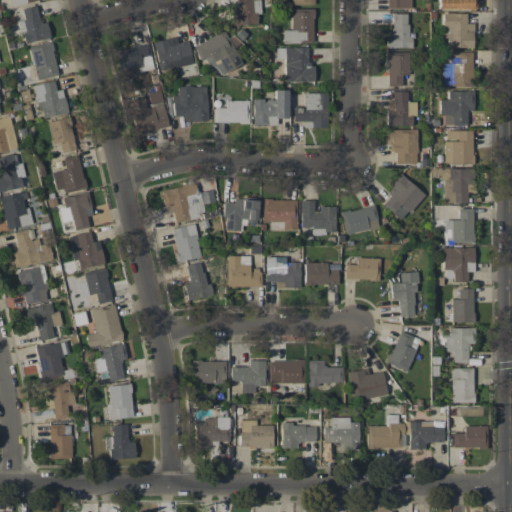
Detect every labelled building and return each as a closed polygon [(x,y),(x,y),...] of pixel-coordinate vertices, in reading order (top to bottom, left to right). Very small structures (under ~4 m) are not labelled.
[(232,0),(233,25),(257,24),(256,14),(259,14),(258,0),(232,0)] [(386,0),(386,8),(401,8),(400,0),(386,0)] [(473,0),(436,0),(437,9),(473,9),(473,0)] [(39,23),(36,5),(21,8),(23,20),(18,21),(23,44),(49,38),(46,22),(39,23)] [(281,30),(281,43),(312,43),(312,9),(291,8),(290,30),(281,30)] [(473,23),(466,23),(466,13),(442,13),(442,47),(472,48),(473,23)] [(385,48),(408,48),(408,14),(391,14),(392,32),(385,32),(385,48)] [(200,62),(208,58),(217,76),(240,64),(224,31),(193,46),(200,62)] [(152,42),(159,71),(192,63),(187,40),(177,42),(175,36),(152,42)] [(36,79),(57,74),(49,42),(28,47),(36,79)] [(121,78),(153,70),(147,43),(114,51),(121,78)] [(313,81),(313,65),(307,65),(306,47),(283,47),(284,82),(313,81)] [(386,86),(400,86),(401,75),(408,75),(408,52),(386,52),(386,86)] [(472,85),(471,52),(448,52),(448,63),(440,63),(440,86),(472,85)] [(40,119),(67,112),(61,89),(55,90),(53,80),(32,86),(40,119)] [(205,86),(176,87),(176,95),(172,95),(172,116),(183,116),(183,121),(206,120),(205,86)] [(286,89),(273,89),(273,99),(252,99),(252,125),(276,125),(276,118),(286,118),(286,89)] [(472,110),(473,91),(447,90),(447,99),(438,99),(438,115),(443,115),(443,125),(466,125),(466,110),(472,110)] [(406,91),(392,91),(392,102),(386,102),(386,126),(411,126),(411,116),(415,116),(415,101),(406,101),(406,91)] [(292,108),(292,121),(302,121),(302,128),(326,128),(326,93),(302,93),(303,108),(292,108)] [(167,126),(161,100),(146,103),(144,96),(126,100),(134,134),(167,126)] [(248,100),(216,100),(216,122),(248,122),(248,100)] [(52,144),(58,142),(61,153),(75,149),(66,117),(46,123),(52,144)] [(415,129),(386,129),(386,152),(394,152),(394,164),(416,164),(415,129)] [(471,164),(472,130),(443,130),(443,164),(471,164)] [(0,156),(0,190),(22,188),(20,177),(23,177),(21,162),(16,162),(15,154),(0,156)] [(62,159),(64,168),(51,172),(57,194),(85,186),(76,155),(62,159)] [(467,202),(466,184),(473,184),(472,168),(443,169),(444,203),(467,202)] [(379,201),(400,220),(423,195),(402,175),(379,201)] [(211,190),(197,192),(195,183),(160,190),(165,214),(173,212),(175,222),(203,216),(200,204),(214,202),(211,190)] [(27,198),(25,190),(0,196),(0,207),(6,229),(30,223),(24,199),(27,198)] [(88,227),(86,216),(91,215),(87,192),(61,197),(63,207),(58,207),(62,228),(69,227),(70,231),(88,227)] [(223,201),(222,230),(240,231),(240,224),(256,224),(257,200),(233,199),(233,202),(223,201)] [(296,230),(296,200),(262,199),(261,221),(282,222),(282,229),(296,230)] [(334,233),(334,207),(313,207),(312,200),(299,200),(300,233),(334,233)] [(340,212),(344,233),(378,227),(374,206),(340,212)] [(443,243),(472,242),(472,208),(457,208),(458,220),(443,220),(443,243)] [(178,262),(200,257),(193,224),(170,229),(178,262)] [(13,231),(16,252),(12,253),(13,266),(51,261),(49,243),(38,245),(38,239),(30,240),(29,229),(13,231)] [(98,240),(91,242),(89,231),(67,237),(72,259),(76,259),(79,269),(103,263),(98,240)] [(473,271),(472,247),(439,248),(440,269),(452,269),(453,282),(466,281),(466,272),(473,271)] [(249,255),(225,255),(226,287),(260,286),(260,268),(249,268),(249,255)] [(299,288),(299,261),(286,261),(286,257),(265,257),(265,281),(281,281),(281,287),(299,288)] [(378,280),(378,258),(355,257),(355,265),(344,265),(343,279),(378,280)] [(211,296),(209,283),(203,283),(200,262),(186,264),(188,283),(184,284),(185,299),(211,296)] [(326,263),(303,263),(303,285),(337,285),(337,269),(326,269),(326,263)] [(17,271),(23,304),(45,300),(38,267),(17,271)] [(82,272),(84,281),(76,283),(78,296),(94,293),(96,303),(111,301),(104,268),(82,272)] [(389,283),(389,300),(397,299),(398,317),(415,316),(413,271),(399,272),(400,283),(389,283)] [(472,289),(457,289),(458,299),(450,299),(450,322),(472,322),(472,289)] [(25,308),(28,324),(34,323),(38,340),(52,337),(50,327),(60,325),(57,311),(51,312),(49,303),(25,308)] [(89,309),(94,332),(85,334),(88,347),(121,340),(114,304),(89,309)] [(451,351),(452,363),(467,362),(466,344),(473,344),(473,327),(445,328),(446,351),(451,351)] [(418,339),(399,331),(385,362),(404,371),(418,339)] [(62,375),(58,356),(64,355),(61,341),(34,347),(41,379),(62,375)] [(122,378),(120,361),(125,361),(123,344),(97,347),(99,358),(94,358),(96,371),(106,370),(107,380),(122,378)] [(224,360),(190,361),(190,383),(225,382),(224,360)] [(230,367),(230,381),(240,381),(240,392),(254,393),(254,386),(263,386),(264,360),(248,360),(248,367),(230,367)] [(341,367),(323,367),(323,360),(306,360),(307,384),(341,383),(341,367)] [(268,361),(269,383),(303,383),(303,361),(268,361)] [(472,368),(450,368),(450,402),(472,403),(472,368)] [(346,372),(352,401),(386,393),(381,371),(363,375),(362,369),(346,372)] [(66,405),(71,404),(69,382),(40,385),(43,408),(51,407),(52,417),(67,415),(66,405)] [(132,417),(129,383),(105,386),(109,419),(132,417)] [(384,426),(366,426),(365,448),(403,448),(403,423),(396,423),(396,415),(384,414),(384,426)] [(193,422),(194,448),(211,448),(210,441),(228,441),(228,417),(202,417),(202,422),(193,422)] [(348,417),(321,417),(321,442),(341,442),(342,449),(359,449),(358,422),(348,422),(348,417)] [(271,425),(255,425),(255,420),(239,420),(239,447),(272,446),(271,425)] [(48,458),(70,458),(69,424),(47,424),(48,458)] [(134,458),(133,441),(127,441),(126,424),(111,425),(111,436),(104,437),(104,449),(108,449),(108,459),(134,458)] [(280,448),(296,448),(296,441),(314,441),(314,425),(280,424),(280,448)] [(408,448),(425,448),(425,442),(442,442),(442,425),(408,425),(408,448)] [(451,447),(486,448),(486,426),(463,425),(463,433),(452,432),(451,447)]
